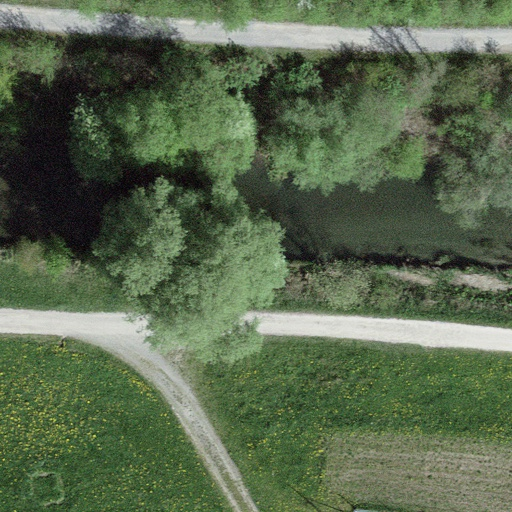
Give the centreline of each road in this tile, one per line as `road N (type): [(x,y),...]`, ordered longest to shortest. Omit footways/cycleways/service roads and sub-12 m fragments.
road 1 (track): [(511,341),(258,322),(0,316)]
road 2 (track): [(110,321),(169,385),(245,511)]
